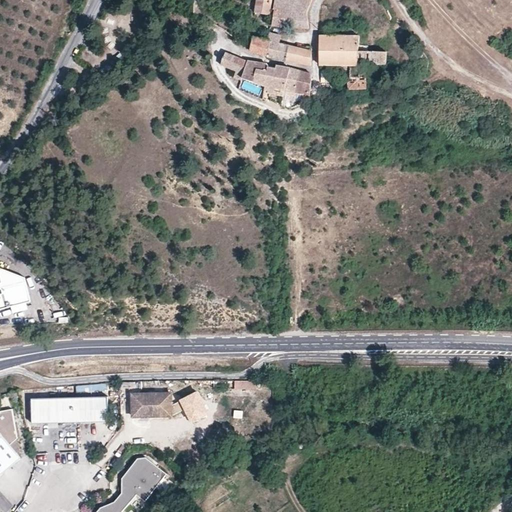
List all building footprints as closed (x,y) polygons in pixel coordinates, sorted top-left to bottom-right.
[(269,15),(270,15),(271,0),(256,0),(255,12),(258,13),(269,15)] [(275,9),(274,17),(309,21),(309,15),(308,11),(313,0),(275,0),(274,8),(275,9)] [(267,22),(269,15),(258,13),(257,21),(267,22)] [(270,32),(268,40),(270,40),(267,57),(286,60),(288,46),(280,43),(282,36),(270,32)] [(367,88),(366,66),(386,64),(386,53),(387,52),(359,51),(359,35),(320,35),(320,66),(327,66),(327,79),(348,78),(349,89),(367,88)] [(254,37),(250,50),(267,57),(270,40),(268,40),(254,37)] [(288,46),(286,60),(311,65),(313,47),(307,46),(306,49),(288,46)] [(424,58),(420,51),(414,55),(418,61),(424,58)] [(235,77),(242,81),(243,78),(248,61),(226,53),(221,65),(236,72),(235,77)] [(252,81),(255,62),(248,61),(243,78),(252,81)] [(266,85),(269,65),(255,62),(252,81),(266,85)] [(286,90),(291,68),(269,65),(266,85),(286,90)] [(298,82),(301,71),(291,68),(286,90),(296,92),(298,82)] [(294,101),(296,92),(286,90),(283,105),(287,106),(288,100),(294,101)] [(0,309),(27,303),(21,279),(0,271),(0,309)] [(256,392),(256,382),(235,382),(234,391),(256,392)] [(169,406),(169,394),(131,394),(131,418),(165,417),(166,419),(170,417),(184,409),(180,401),(169,406)] [(106,398),(30,400),(31,425),(107,423),(106,398)] [(216,406),(214,414),(223,416),(225,408),(216,406)] [(0,474),(18,459),(7,446),(3,442),(15,440),(12,424),(8,425),(6,419),(10,418),(8,409),(0,411),(0,474)] [(121,511),(136,496),(144,502),(166,475),(146,458),(137,459),(121,477),(121,495),(113,503),(99,508),(95,511),(121,511)] [(0,492),(0,510),(1,511),(11,511),(15,508),(1,492),(0,492)]
